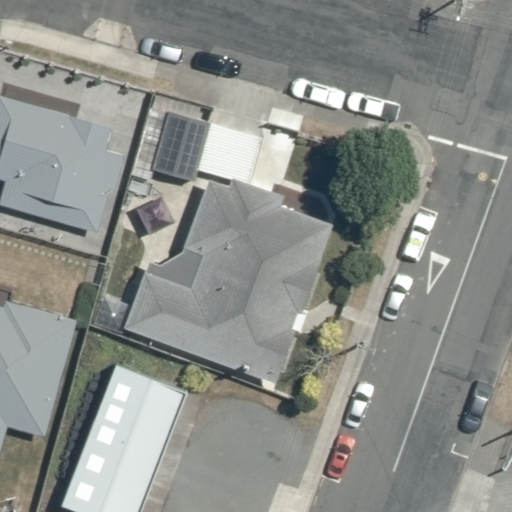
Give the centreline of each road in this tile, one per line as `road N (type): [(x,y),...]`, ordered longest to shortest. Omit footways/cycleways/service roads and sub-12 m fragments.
road 1 (residential): [(378,511),(511,139)]
road 2 (residential): [(511,87),(198,0)]
